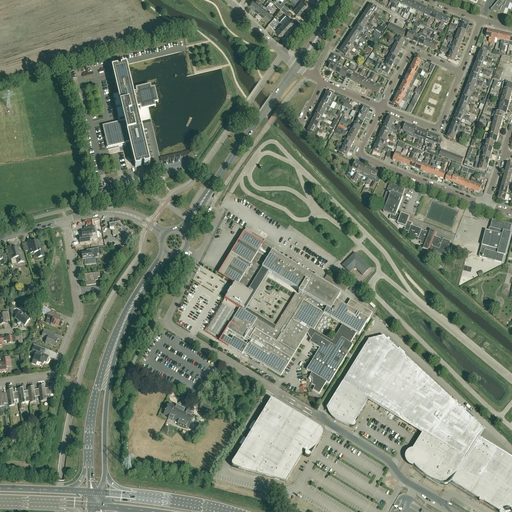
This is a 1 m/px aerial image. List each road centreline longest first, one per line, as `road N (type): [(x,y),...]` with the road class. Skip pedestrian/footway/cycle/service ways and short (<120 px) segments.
road 1 (track): [(246,168),(245,192),(262,208),(336,257),(353,246),(410,324),(496,414)]
road 2 (residential): [(0,382),(56,367),(77,309),(64,219)]
road 3 (tertiary): [(181,231),(296,66)]
road 4 (track): [(394,298),(510,387),(496,414)]
road 5 (unclassified): [(444,502),(318,417)]
road 6 (tertiary): [(122,324),(92,406),(88,462)]
road 7 (tertiary): [(103,459),(107,385),(122,324)]
road 8 (track): [(328,186),(303,186),(273,160),(258,166),(255,181),(279,170),(291,176)]
road 9 (track): [(281,170),(271,200),(308,211),(353,246)]
road 10 (unclassified): [(270,388),(166,323)]
road 11 (unknown): [(199,329),(229,285),(241,293),(209,335)]
